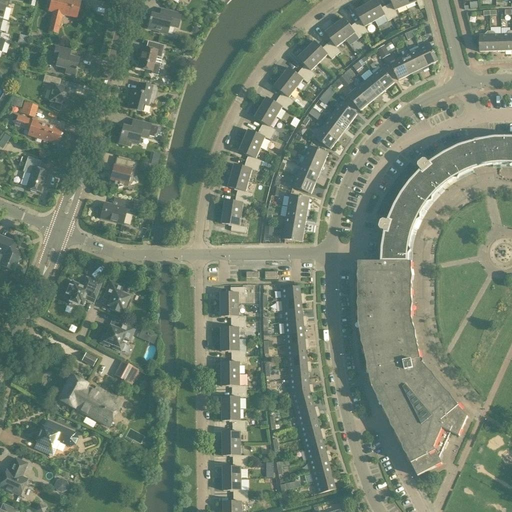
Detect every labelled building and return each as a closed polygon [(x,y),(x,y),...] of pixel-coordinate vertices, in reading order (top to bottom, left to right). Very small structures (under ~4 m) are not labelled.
[(7,8),(8,3),(11,4),(12,2),(0,0),(0,19),(2,20),(5,7),(7,8)] [(71,0),(50,0),(50,5),(48,12),(53,13),(48,32),(57,34),(62,15),(76,19),(80,2),(71,0)] [(388,22),(392,19),(386,6),(381,9),(376,0),(366,6),(375,22),(385,16),(388,22)] [(392,19),(398,17),(395,11),(406,7),(403,0),(390,0),(392,4),(386,6),(392,19)] [(422,0),(403,0),(406,7),(417,2),(419,8),(424,6),(422,0)] [(355,12),(360,20),(355,24),(363,36),(368,33),(365,27),(375,22),(366,6),(355,12)] [(177,29),(181,15),(161,10),(159,17),(151,15),(147,29),(159,32),(159,33),(166,35),(169,26),(177,29)] [(1,33),(0,32),(0,26),(2,20),(0,19),(0,39),(9,42),(9,40),(6,39),(6,36),(0,35),(1,33)] [(350,27),(344,19),(335,26),(346,41),(355,34),(359,39),(363,36),(355,24),(350,27)] [(340,53),(336,48),(346,41),(335,26),(325,33),(331,41),(326,45),(336,56),(340,53)] [(411,31),(405,34),(407,41),(414,38),(413,36),(411,31)] [(511,51),(511,48),(511,31),(509,31),(506,34),(501,35),(501,52),(511,51)] [(479,35),(479,52),(491,52),(490,32),(487,32),(484,35),(479,35)] [(501,52),(501,35),(496,35),(493,32),(490,32),(491,52),(501,52)] [(4,42),(8,44),(9,42),(0,39),(0,52),(1,53),(4,42)] [(156,76),(161,58),(164,46),(147,42),(146,48),(143,48),(138,68),(151,72),(151,74),(156,76)] [(332,60),(336,56),(326,45),(322,49),(315,42),(306,50),(319,63),(327,55),(332,60)] [(394,49),(390,42),(384,45),(389,53),(394,49)] [(438,62),(429,44),(419,49),(428,67),(438,62)] [(389,53),(384,45),(377,50),(382,59),(390,55),(389,53)] [(74,76),(78,59),(66,56),(67,50),(55,46),(53,57),(57,59),(55,66),(66,69),(64,74),(74,76)] [(409,53),(418,71),(428,67),(419,49),(409,53)] [(298,59),(305,66),(301,70),(311,80),(315,76),(311,71),(319,63),(306,50),(298,59)] [(400,58),(408,76),(418,71),(409,53),(400,58)] [(390,63),(398,81),(408,76),(400,58),(390,63)] [(362,67),(359,62),(353,67),(356,71),(362,67)] [(394,83),(381,68),(373,75),(386,91),(394,83)] [(297,75),(289,69),(282,78),(296,89),(303,80),(308,84),(311,80),(301,70),(297,75)] [(355,76),(350,69),(344,74),(349,80),(355,76)] [(338,79),(345,88),(351,83),(349,80),(344,74),(338,79)] [(49,107),(59,112),(61,105),(66,106),(69,95),(62,93),(64,87),(58,85),(60,79),(44,75),(42,81),(53,84),(51,91),(50,91),(47,100),(49,100),(49,101),(50,102),(49,106),(49,107)] [(365,82),(377,97),(386,91),(373,75),(365,82)] [(274,87),(282,93),(279,98),(290,106),(294,102),(289,98),(296,89),(282,78),(274,87)] [(356,89),(369,104),(377,97),(365,82),(356,89)] [(147,106),(149,95),(151,87),(138,84),(136,92),(134,91),(131,100),(129,100),(127,109),(142,113),(144,106),(147,106)] [(348,96),(360,111),(369,104),(356,89),(348,96)] [(0,107),(2,108),(10,94),(4,91),(0,97),(0,107)] [(282,108),(288,111),(290,106),(279,98),(275,104),(267,98),(261,108),(276,118),(282,108)] [(34,117),(38,105),(23,101),(20,113),(34,117)] [(357,115),(341,103),(334,112),(350,124),(357,115)] [(255,119),(263,124),(260,129),(273,136),(276,131),(270,128),(276,118),(261,108),(255,119)] [(328,120),(344,132),(350,124),(334,112),(328,120)] [(56,144),(61,129),(31,120),(31,121),(17,116),(14,125),(28,130),(27,135),(56,144)] [(321,129),(337,141),(344,132),(328,120),(321,129)] [(122,126),(118,144),(129,147),(130,143),(137,145),(139,137),(146,138),(149,125),(141,123),(139,130),(122,126)] [(258,135),(248,131),(244,141),(260,149),(265,138),(271,141),(273,136),(260,129),(258,135)] [(315,138),(331,150),(337,141),(321,129),(315,138)] [(4,134),(0,139),(5,143),(9,137),(4,134)] [(511,138),(498,138),(490,139),(476,142),(463,146),(455,149),(443,155),(429,164),(426,161),(424,161),(418,165),(418,168),(421,171),(419,173),(410,164),(400,176),(391,188),(383,201),(377,215),(389,220),(388,222),(384,221),(381,222),(379,229),(381,231),(385,232),(382,248),(381,263),(359,263),(359,325),(372,387),(418,477),(442,464),(439,459),(451,433),(459,437),(468,418),(423,364),(421,360),(412,319),(412,263),(408,263),(409,252),(411,241),(412,235),(414,229),(419,219),(424,210),(430,201),(438,193),(443,188),(448,184),(457,178),(466,174),(472,171),(483,168),(493,166),(500,165),(511,165),(511,138)] [(260,167),(262,162),(256,159),(260,149),(244,141),(239,152),(248,156),(246,162),(260,167)] [(328,154),(310,147),(305,157),(324,165),(328,154)] [(156,166),(159,155),(153,154),(150,164),(156,166)] [(20,184),(25,186),(25,188),(40,193),(47,172),(37,169),(40,161),(27,157),(24,165),(26,165),(20,184)] [(301,167),(319,175),(324,165),(305,157),(301,167)] [(108,174),(109,177),(108,182),(117,185),(118,188),(123,186),(126,187),(127,186),(130,184),(136,163),(117,158),(115,166),(112,166),(110,173),(108,174)] [(252,170),(258,172),(260,167),(246,162),(244,168),(234,165),(231,176),(249,181),(252,170)] [(150,171),(156,173),(158,166),(151,165),(150,171)] [(297,177),(315,184),(319,175),(301,167),(297,177)] [(250,199),(252,194),(246,193),(249,181),(231,176),(228,188),(238,191),(236,196),(250,199)] [(292,187),(311,195),(315,184),(297,177),(292,187)] [(243,204),(249,205),(250,199),(236,196),(235,203),(225,201),(223,213),(241,215),(243,204)] [(309,199),(290,196),(288,207),(308,211),(309,199)] [(129,215),(133,203),(118,199),(116,207),(105,204),(101,219),(121,224),(124,214),(129,215)] [(286,218),(306,221),(308,211),(288,207),(286,218)] [(231,231),(245,234),(246,228),(240,227),(241,215),(223,213),(222,224),(232,226),(231,231)] [(284,229),(304,232),(306,221),(286,218),(284,229)] [(282,240),(302,243),(304,232),(284,229),(282,240)] [(0,263),(0,265),(14,271),(20,255),(15,243),(0,236),(0,253),(4,255),(0,263)] [(95,299),(101,284),(86,278),(82,286),(72,282),(71,286),(69,286),(66,294),(67,295),(66,299),(70,300),(69,302),(78,306),(78,304),(82,306),(87,296),(95,299)] [(127,310),(131,301),(128,300),(129,297),(120,293),(123,286),(110,281),(105,294),(111,297),(108,306),(111,307),(110,310),(119,314),(120,311),(123,312),(124,309),(127,310)] [(301,294),(300,287),(281,289),(282,301),(304,299),(303,294),(301,294)] [(221,306),(239,306),(239,294),(245,294),(245,288),(231,288),(231,294),(221,294),(221,306)] [(302,304),(304,304),(304,299),(282,301),(283,312),(302,311),(302,304)] [(221,306),(221,317),(231,317),(231,323),(245,323),(245,317),(239,317),(239,306),(221,306)] [(284,324),(306,322),(306,317),(303,317),(302,311),(283,312),(284,324)] [(306,322),(284,324),(285,335),(304,333),(304,327),(306,326),(306,322)] [(130,342),(135,329),(122,323),(119,330),(110,326),(106,336),(104,335),(100,343),(108,347),(110,344),(113,346),(112,348),(121,352),(124,343),(122,342),(123,339),(130,342)] [(221,329),(221,341),(239,340),(239,329),(246,329),(245,323),(231,323),(231,329),(221,329)] [(148,331),(144,341),(154,345),(158,335),(148,331)] [(304,333),(285,335),(286,346),(308,344),(308,340),(305,340),(304,333)] [(221,341),(221,352),(231,352),(232,358),(246,358),(246,352),(240,352),(239,340),(221,341)] [(308,344),(286,346),(287,358),(307,356),(306,349),(309,349),(308,344)] [(92,367),(97,359),(86,354),(82,361),(92,367)] [(307,356),(287,358),(288,369),(310,367),(310,362),(307,362),(307,356)] [(221,364),(222,375),(240,375),(240,364),(246,363),(246,358),(232,358),(232,363),(221,364)] [(114,376),(131,385),(139,371),(122,361),(114,376)] [(310,367),(288,369),(289,380),(309,379),(308,372),(311,372),(310,367)] [(240,375),(222,375),(222,387),(232,387),(232,393),(246,392),(246,387),(240,387),(240,375)] [(75,409),(86,387),(87,385),(71,376),(58,400),(75,409)] [(309,379),(289,380),(290,394),(312,390),(312,385),(309,385),(309,379)] [(86,387),(75,409),(109,427),(123,402),(96,387),(94,391),(86,387)] [(312,390),(290,394),(294,406),(313,401),(311,395),(313,394),(312,390)] [(222,398),(222,410),(240,410),(240,398),(246,398),(246,392),(232,393),(232,398),(222,398)] [(318,412),(317,407),(314,408),(313,401),(294,406),(297,417),(318,412)] [(222,410),(222,422),(232,422),(232,427),(247,427),(247,421),(240,421),(240,410),(222,410)] [(318,423),(317,417),(319,416),(318,412),(297,417),(300,428),(318,423)] [(75,434),(46,422),(42,432),(40,432),(39,434),(38,433),(36,434),(34,437),(35,439),(37,439),(36,442),(37,442),(34,449),(52,457),(55,450),(51,448),(54,440),(70,447),(74,445),(77,439),(75,434)] [(320,430),(318,423),(300,428),(302,440),(324,434),(323,429),(320,430)] [(222,433),(223,445),(241,445),(241,433),(247,433),(247,427),(232,427),(233,433),(222,433)] [(325,438),(324,434),(302,440),(305,451),(324,446),(323,439),(325,438)] [(241,445),(223,445),(223,457),(233,457),(233,462),(247,462),(247,456),(241,456),(241,445)] [(305,451),(308,462),(330,456),(329,451),(326,452),(324,446),(305,451)] [(330,456),(308,462),(311,473),(330,468),(328,461),(331,461),(330,456)] [(0,484),(0,487),(8,491),(20,496),(27,480),(21,477),(27,464),(15,459),(7,477),(4,476),(0,484)] [(223,468),(223,480),(241,479),(241,468),(247,468),(247,462),(233,462),(233,468),(223,468)] [(311,473),(314,484),(336,478),(334,473),(332,474),(330,468),(311,473)] [(314,484),(317,495),(336,490),(334,483),(337,483),(336,478),(314,484)] [(54,486),(56,491),(61,493),(66,491),(69,486),(67,481),(62,479),(56,481),(54,486)] [(223,480),(223,491),(233,491),(233,497),(248,497),(248,491),(241,491),(241,479),(223,480)] [(293,483),(285,484),(286,491),(294,489),(293,483)] [(223,503),(223,511),(241,511),(242,503),(248,503),(248,497),(233,497),(233,503),(223,503)]
